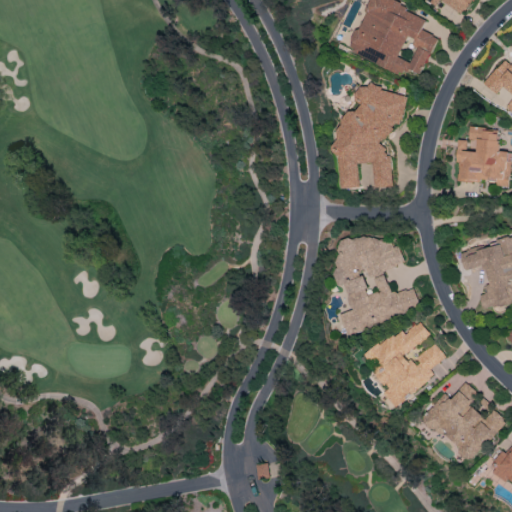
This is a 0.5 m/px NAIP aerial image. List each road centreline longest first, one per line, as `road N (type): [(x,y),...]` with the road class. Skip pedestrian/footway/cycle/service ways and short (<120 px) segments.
road 1 (residential): [(241,485),(244,413),(283,330),(304,211),(288,83),(244,0)]
road 2 (residential): [(511,0),(445,89),(421,211),(452,310),(511,384)]
road 3 (residential): [(241,485),(116,511)]
